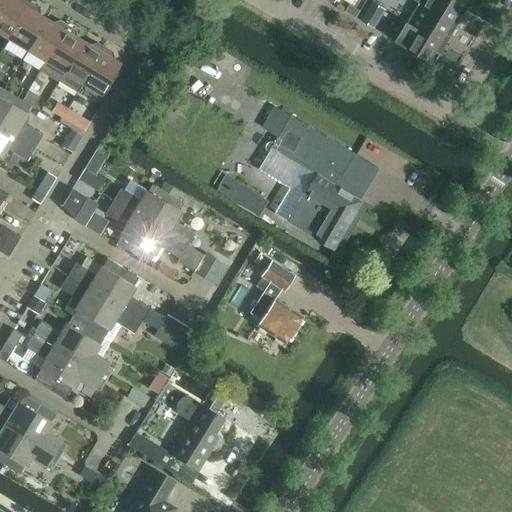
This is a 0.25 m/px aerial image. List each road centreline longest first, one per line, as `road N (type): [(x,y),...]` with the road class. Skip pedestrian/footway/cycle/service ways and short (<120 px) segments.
road 1 (unclassified): [(290,511),(511,161)]
road 2 (residential): [(257,0),(451,112),(511,18)]
road 3 (residential): [(5,276),(148,41)]
